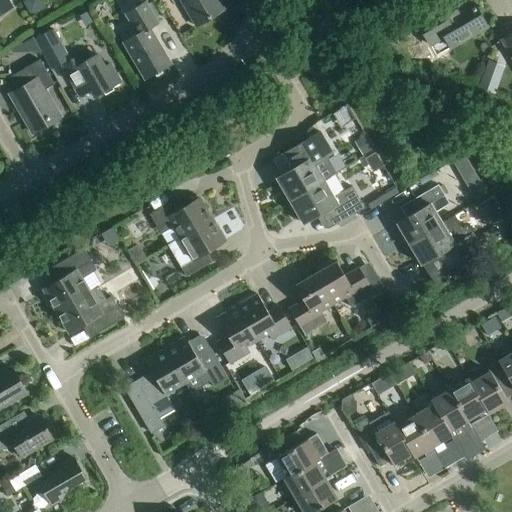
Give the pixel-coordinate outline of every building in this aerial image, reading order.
[(0,0),(0,13),(11,7),(6,0),(0,0)] [(174,0),(192,29),(224,10),(217,0),(174,0)] [(124,43),(145,79),(169,65),(148,30),(158,24),(145,3),(125,15),(137,36),(124,43)] [(442,6),(415,21),(430,46),(443,38),(450,49),(486,27),(472,3),(448,17),(442,6)] [(69,60),(53,30),(35,40),(51,70),(69,60)] [(404,30),(394,37),(398,43),(409,37),(404,30)] [(511,34),(503,39),(511,54),(511,34)] [(84,81),(94,98),(120,83),(110,65),(104,68),(97,55),(85,62),(81,55),(62,66),(74,87),(84,81)] [(53,85),(39,61),(35,64),(10,79),(16,90),(9,94),(33,134),(60,118),(44,90),(53,85)] [(482,77),(478,88),(495,94),(499,82),(482,77)] [(289,202),(324,181),(335,175),(326,158),(332,154),(320,133),(282,155),(291,170),(276,179),(289,202)] [(355,142),(363,156),(373,150),(365,136),(355,142)] [(464,155),(452,161),(460,176),(472,169),(464,155)] [(324,181),(289,202),(302,224),(326,210),(336,226),(364,209),(352,187),(334,198),(324,181)] [(396,224),(408,243),(441,224),(435,213),(449,205),(438,185),(414,199),(420,210),(396,224)] [(173,227),(180,239),(211,221),(198,199),(176,212),(171,202),(149,215),(161,234),(173,227)] [(441,224),(408,243),(421,266),(443,253),(452,268),(481,251),(466,226),(462,228),(454,216),(441,224)] [(202,255),(224,242),(211,221),(180,239),(168,246),(186,278),(208,265),(202,255)] [(146,259),(138,245),(127,251),(135,265),(146,259)] [(43,290),(56,312),(89,293),(81,280),(96,271),(83,250),(57,265),(64,277),(43,290)] [(336,262),(315,274),(333,305),(345,298),(351,308),(374,295),(358,269),(344,277),(336,262)] [(430,280),(435,287),(452,277),(447,270),(430,280)] [(333,305),(315,274),(294,287),(303,301),(289,309),(304,336),(327,322),(321,312),(333,305)] [(89,293),(56,312),(69,334),(91,322),(98,334),(124,318),(111,297),(97,306),(89,293)] [(257,295),(236,307),(257,341),(268,335),(271,340),(291,329),(278,307),(267,313),(257,295)] [(257,341),(236,307),(216,319),(227,337),(216,343),(229,365),(249,353),(246,348),(257,341)] [(501,329),(494,318),(481,326),(487,336),(501,329)] [(184,337),(164,349),(184,384),(190,394),(210,382),(213,388),(228,379),(209,348),(195,356),(184,337)] [(184,384),(164,349),(144,361),(151,373),(130,386),(136,396),(131,399),(151,434),(163,426),(159,419),(183,405),(174,390),(184,384)] [(511,353),(497,362),(511,386),(511,353)] [(426,354),(419,358),(424,365),(430,361),(426,354)] [(489,372),(471,383),(470,383),(486,410),(485,410),(488,415),(508,403),(503,394),(511,389),(511,386),(497,362),(487,368),(489,372)] [(0,410),(26,395),(10,368),(0,374),(0,410)] [(468,379),(449,390),(467,421),(485,410),(486,410),(470,383),(471,383),(468,379)] [(430,401),(433,406),(433,405),(449,432),(467,421),(449,390),(430,401)] [(433,406),(415,416),(433,447),(452,436),(449,432),(433,405),(433,406)] [(412,454),(396,427),(397,427),(388,412),(368,424),(366,419),(354,425),(379,468),(390,461),(392,465),(411,454),(412,454)] [(415,416),(397,427),(396,427),(412,454),(411,454),(414,458),(433,447),(415,416)] [(8,422),(0,426),(0,451),(13,444),(21,458),(52,440),(39,417),(14,432),(8,422)] [(477,421),(470,425),(478,440),(485,436),(477,421)] [(478,440),(470,425),(463,429),(472,444),(478,440)] [(297,431),(266,450),(273,461),(277,459),(287,477),(319,459),(328,454),(316,435),(307,440),(303,442),(297,431)] [(442,447),(435,451),(444,466),(450,462),(442,447)] [(287,477),(283,479),(294,498),(325,480),(320,472),(320,471),(321,470),(323,466),(337,458),(333,451),(328,454),(319,459),(287,477)] [(444,466),(435,451),(428,455),(437,470),(444,466)] [(57,473),(39,484),(51,506),(72,494),(69,489),(85,480),(72,458),(54,468),(57,473)] [(0,486),(0,487),(6,497),(41,477),(35,466),(0,486)] [(332,511),(328,504),(337,499),(325,480),(294,498),(302,511),(332,511)] [(261,493),(247,501),(253,511),(271,511),(272,511),(261,493)]
